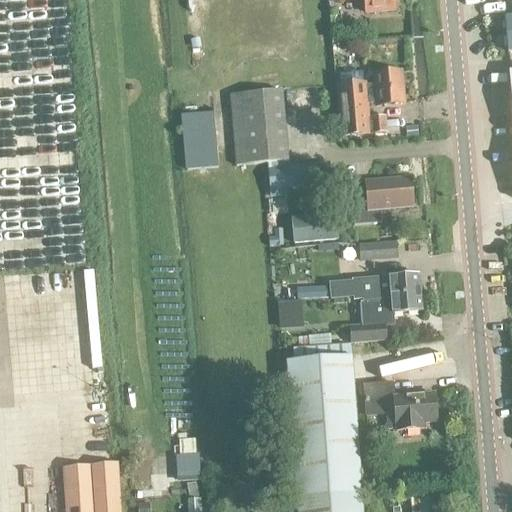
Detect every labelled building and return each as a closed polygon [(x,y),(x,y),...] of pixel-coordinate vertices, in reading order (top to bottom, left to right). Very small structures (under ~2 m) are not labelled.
[(337,0),(338,1),(345,0),(365,0),(367,13),(396,10),(394,0),(337,0)] [(346,135),(386,131),(384,117),(367,119),(365,102),(376,100),(377,107),(403,104),(400,73),(374,76),(375,85),(363,87),(363,84),(341,86),(343,107),(341,108),(342,116),(344,116),(346,135)] [(235,167),(288,163),(282,91),(230,95),(235,167)] [(214,114),(181,117),(185,172),(219,169),(214,114)] [(270,190),(331,185),(329,164),(269,169),(270,190)] [(353,228),(381,225),(380,211),(412,209),(409,181),(366,184),(368,211),(352,213),(353,228)] [(293,245),(339,241),(336,215),(291,219),(293,245)] [(360,247),(361,263),(397,260),(396,244),(360,247)] [(352,301),(362,300),(388,298),(388,296),(420,293),(419,275),(388,277),(351,281),(351,282),(329,284),(330,299),(349,298),(349,299),(352,299),(352,301)] [(330,300),(329,288),(309,289),(309,300),(330,300)] [(350,344),(387,341),(386,327),(395,326),(394,313),(421,311),(420,293),(388,296),(388,298),(362,300),(363,325),(349,326),(350,344)] [(280,319),(297,317),(303,317),(301,302),(277,304),(279,319),(280,319)] [(69,330),(94,328),(93,316),(68,319),(69,330)] [(312,337),(308,337),(309,349),(329,348),(330,348),(330,336),(328,336),(312,337)] [(293,363),(287,363),(298,500),(361,495),(355,417),(353,392),(351,360),(351,358),(350,346),(330,348),(329,348),(309,349),(297,350),(293,350),(293,363)] [(394,398),(393,384),(364,386),(366,417),(387,416),(388,430),(398,429),(398,432),(411,431),(411,425),(432,424),(430,395),(394,398)] [(63,469),(66,511),(120,511),(116,465),(63,469)] [(254,479),(255,487),(263,486),(262,479),(254,479)] [(362,511),(361,495),(298,500),(298,511),(362,511)]
